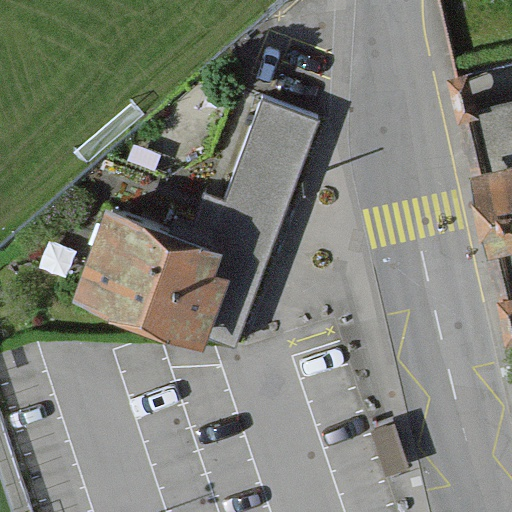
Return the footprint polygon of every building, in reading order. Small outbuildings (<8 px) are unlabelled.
[(511,176),(511,98),(462,110),(478,184),(511,176)] [(206,235),(101,197),(70,284),(236,344),(316,123),(254,101),(206,235)] [(511,160),(468,170),(483,243),(511,236),(511,160)] [(511,300),(511,222),(487,228),(503,302),(511,300)] [(397,424),(373,432),(387,477),(411,470),(397,424)]
